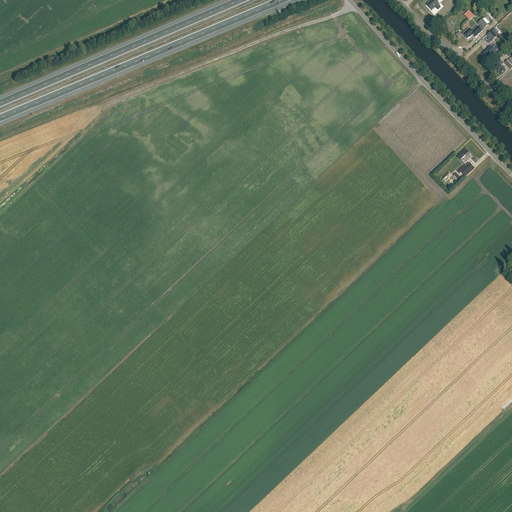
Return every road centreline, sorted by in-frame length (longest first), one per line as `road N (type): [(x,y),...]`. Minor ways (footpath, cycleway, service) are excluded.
road 1 (motorway): [(0,118),(281,0)]
road 2 (track): [(352,4),(99,107)]
road 3 (motorway): [(240,0),(0,103)]
road 4 (unclassified): [(511,175),(348,0)]
road 5 (unclassified): [(511,113),(397,0)]
